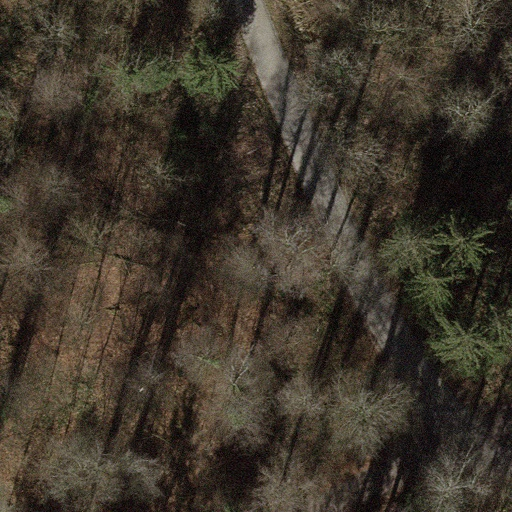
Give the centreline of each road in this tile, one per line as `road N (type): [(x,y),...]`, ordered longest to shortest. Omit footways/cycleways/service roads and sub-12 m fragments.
road 1 (track): [(243,0),(413,372),(471,434),(511,463)]
road 2 (track): [(511,416),(288,511)]
